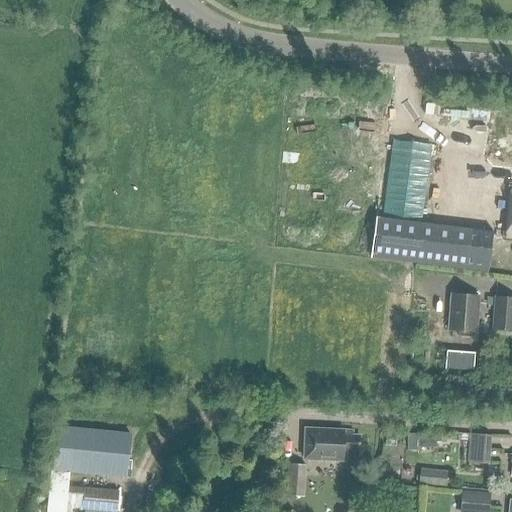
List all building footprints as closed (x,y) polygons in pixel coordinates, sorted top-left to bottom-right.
[(511,186),(509,186),(503,241),(511,241),(511,186)] [(450,207),(487,214),(490,194),(454,188),(450,207)] [(375,218),(370,258),(487,273),(492,233),(375,218)] [(446,331),(477,333),(480,296),(449,293),(446,331)] [(511,299),(494,298),(492,330),(511,331),(511,299)] [(472,371),(474,354),(446,352),(444,369),(472,371)] [(56,426),(51,470),(124,477),(129,434),(56,426)] [(301,460),(342,462),(343,455),(359,456),(361,435),(352,435),(352,430),(303,427),(301,460)] [(446,440),(446,433),(436,433),(436,442),(446,442),(446,440)] [(467,463),(488,465),(491,436),(470,434),(467,463)] [(285,497),(304,498),(306,466),(287,465),(285,497)] [(64,511),(67,487),(68,472),(49,470),(45,511),(64,511)] [(419,471),(418,483),(445,486),(447,474),(419,471)] [(67,487),(64,511),(81,511),(82,508),(117,511),(118,491),(67,487)] [(468,511),(488,511),(489,496),(461,493),(460,511),(468,511)]
